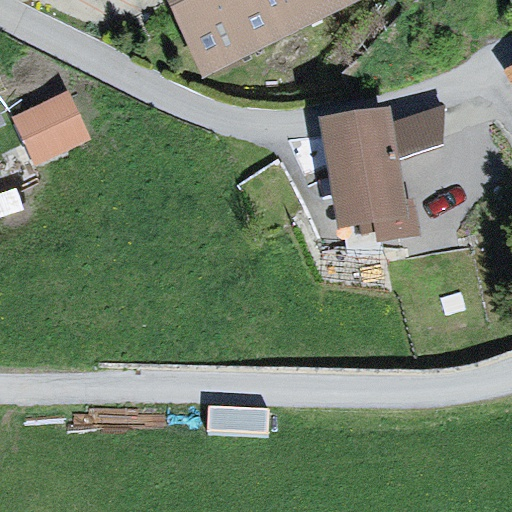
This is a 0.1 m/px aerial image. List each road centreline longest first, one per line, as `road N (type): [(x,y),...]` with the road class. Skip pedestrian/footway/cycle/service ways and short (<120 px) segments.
road 1 (residential): [(0,19),(91,68),(219,118),(377,117),(511,72)]
road 2 (residential): [(0,396),(236,405),(457,397),(511,383)]
